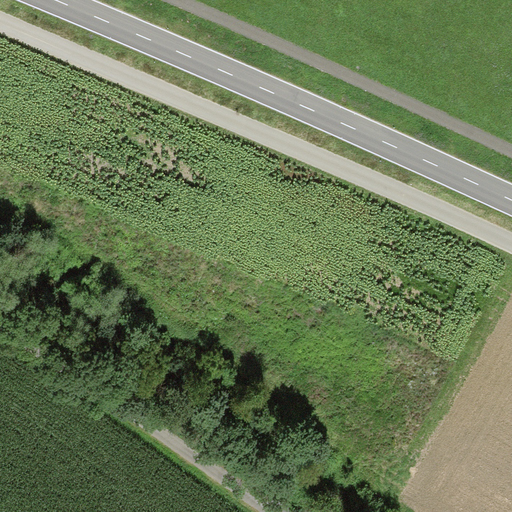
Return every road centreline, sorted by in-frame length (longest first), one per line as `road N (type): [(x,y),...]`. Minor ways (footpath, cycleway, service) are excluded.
road 1 (track): [(0,24),(511,251)]
road 2 (primary): [(55,0),(511,200)]
road 3 (track): [(0,329),(270,511)]
